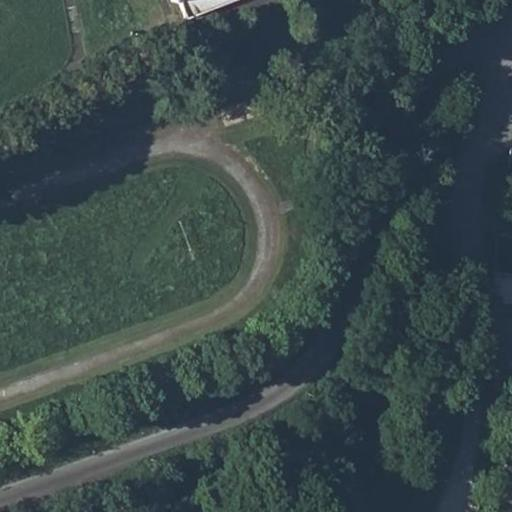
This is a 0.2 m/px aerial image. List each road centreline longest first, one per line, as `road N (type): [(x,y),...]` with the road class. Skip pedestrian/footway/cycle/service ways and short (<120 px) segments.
road 1 (residential): [(508,28),(448,61),(421,94),(399,136),(354,287),(313,372),(250,416),(0,502)]
road 2 (track): [(443,511),(479,399),(474,227),(508,28)]
